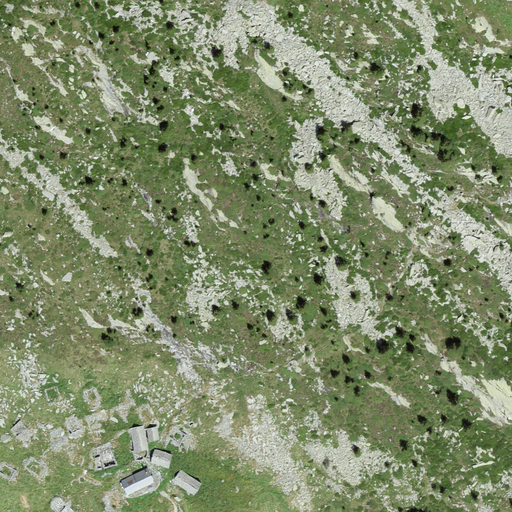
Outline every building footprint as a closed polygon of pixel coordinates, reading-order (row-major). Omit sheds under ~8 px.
[(148,450),(143,426),(129,429),(134,453),(148,450)] [(159,440),(157,427),(146,428),(148,442),(159,440)] [(172,455),(154,450),(150,462),(168,469),(172,455)] [(147,468),(121,481),(128,495),(154,482),(147,468)] [(202,483),(180,470),(173,482),(194,495),(202,483)]
